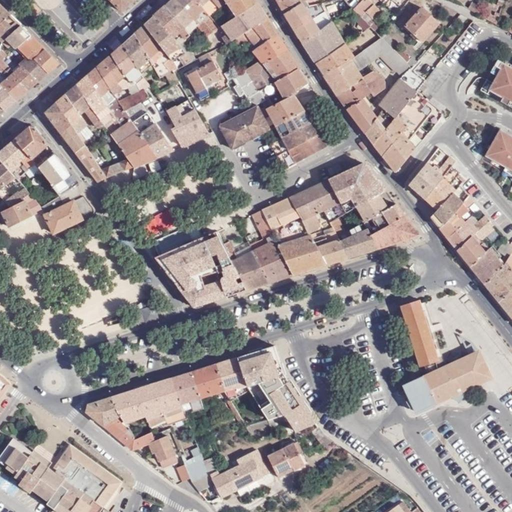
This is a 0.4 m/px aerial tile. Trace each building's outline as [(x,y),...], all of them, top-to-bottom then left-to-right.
[(112,0),(122,10),(133,0),(112,0)] [(172,0),(166,6),(184,27),(194,19),(177,0),(172,0)] [(199,24),(209,15),(196,0),(177,0),(194,19),(199,24)] [(219,8),(226,1),(225,0),(196,0),(209,15),(218,7),(219,8)] [(258,3),(256,0),(225,0),(226,1),(229,6),(232,10),(237,17),(258,3)] [(306,0),(277,0),(303,42),(333,22),(340,17),(337,13),(331,17),(323,3),(310,6),(306,0)] [(355,0),(350,6),(352,8),(353,9),(359,3),(355,0)] [(355,0),(359,3),(353,9),(361,17),(366,12),(374,22),(383,14),(378,9),(373,4),(369,0),(355,0)] [(482,7),(470,1),(466,8),(478,15),(480,11),(482,7)] [(0,24),(10,13),(0,3),(0,24)] [(268,19),(263,11),(258,3),(237,17),(224,25),(228,31),(223,36),(228,43),(232,41),(268,19)] [(174,39),(180,33),(186,40),(191,35),(189,33),(184,27),(166,6),(154,17),(174,39)] [(348,11),(345,7),(337,13),(340,17),(348,11)] [(406,27),(424,43),(440,24),(421,7),(412,17),(406,11),(397,22),(403,28),(406,27)] [(378,27),(374,22),(366,12),(361,17),(371,27),(375,31),(378,27)] [(22,25),(10,13),(0,24),(0,38),(3,41),(9,37),(22,25)] [(494,16),(491,14),(488,20),(496,25),(500,15),(495,13),(494,16)] [(468,18),(461,14),(457,19),(460,22),(461,21),(463,23),(468,18)] [(208,36),(220,28),(209,15),(199,24),(198,25),(200,27),(208,36)] [(181,56),(187,64),(192,62),(180,45),(174,39),(154,17),(145,24),(169,56),(171,59),(172,61),(181,56)] [(356,21),(354,28),(359,35),(371,27),(361,17),(356,21)] [(184,27),(189,33),(198,25),(199,24),(194,19),(184,27)] [(279,35),(268,19),(232,41),(237,48),(246,43),(251,40),(256,46),(258,48),(279,35)] [(79,22),(75,26),(76,34),(84,35),(88,31),(87,23),(79,22)] [(345,44),(333,22),(303,42),(307,48),(317,63),(345,44)] [(172,72),(166,63),(171,59),(169,56),(145,24),(135,33),(150,59),(153,65),(161,78),(167,75),(172,72)] [(16,44),(19,47),(32,35),(22,25),(9,37),(16,44)] [(150,59),(135,33),(123,44),(139,68),(150,59)] [(33,60),(34,59),(46,48),(32,35),(19,47),(29,57),(33,60)] [(253,52),(254,53),(263,64),(264,65),(287,49),(279,35),(258,48),(253,52)] [(395,43),(386,35),(382,38),(391,47),(395,43)] [(16,44),(9,37),(3,41),(2,43),(11,50),(16,44)] [(382,38),(382,37),(373,44),(380,57),(389,66),(400,56),(391,47),(382,38)] [(246,43),(250,49),(256,46),(251,40),(246,43)] [(406,62),(407,63),(411,59),(395,43),(391,47),(400,56),(406,62)] [(139,68),(123,44),(98,67),(115,94),(122,88),(128,87),(132,93),(143,88),(142,85),(147,81),(143,75),(139,68)] [(324,75),(354,58),(345,44),(317,63),(324,75)] [(380,57),(373,44),(365,49),(373,61),(380,57)] [(48,73),(60,63),(46,48),(34,59),(48,73)] [(300,69),(297,64),(287,49),(264,65),(277,81),(300,69)] [(373,61),(365,49),(354,58),(357,62),(361,69),(368,65),(373,61)] [(203,63),(213,57),(211,52),(200,57),(203,63)] [(389,66),(396,72),(397,71),(406,62),(400,56),(389,66)] [(0,70),(0,71),(0,70),(0,85),(1,85),(17,100),(28,91),(13,75),(8,79),(3,75),(11,68),(9,67),(3,60),(0,57),(0,70)] [(29,57),(19,65),(21,67),(39,82),(48,73),(34,59),(33,60),(29,57)] [(417,62),(413,57),(411,59),(407,63),(412,68),(417,62)] [(354,64),(357,62),(354,58),(324,75),(338,96),(363,79),(354,64)] [(143,75),(153,65),(150,59),(139,68),(143,75)] [(206,86),(222,77),(214,62),(188,76),(202,101),(211,96),(206,86)] [(403,77),(409,70),(410,70),(412,68),(407,63),(406,62),(397,71),(403,77)] [(414,74),(420,66),(417,62),(412,68),(410,70),(414,74)] [(243,99),(248,96),(254,107),(259,105),(266,101),(260,90),(277,81),(264,65),(263,64),(237,80),(242,86),(237,89),(243,99)] [(504,71),(496,85),(488,81),(482,91),(490,96),(492,91),(504,98),(502,103),(509,107),(511,102),(511,69),(504,65),(501,69),(504,71)] [(448,75),(437,66),(424,82),(423,84),(433,93),(448,75)] [(39,82),(21,67),(15,73),(13,75),(28,91),(39,82)] [(115,94),(98,67),(88,76),(122,126),(124,128),(134,123),(120,102),(115,94)] [(13,75),(15,73),(11,68),(3,75),(8,79),(13,75)] [(277,81),(260,90),(266,101),(271,107),(294,95),(309,83),(300,69),(277,81)] [(424,82),(414,74),(410,70),(409,70),(403,77),(401,79),(417,91),(423,84),(424,82)] [(174,82),(177,85),(181,83),(174,71),(172,72),(167,75),(172,83),(174,82)] [(379,75),(373,73),(363,79),(338,96),(341,102),(344,105),(383,80),(379,75)] [(120,128),(122,126),(88,76),(83,80),(77,85),(104,123),(107,127),(114,121),(120,128)] [(383,108),(391,115),(395,119),(417,91),(401,79),(380,105),(383,108)] [(384,88),(384,82),(383,80),(344,105),(347,110),(363,99),(371,93),(373,96),(384,88)] [(417,91),(428,100),(433,93),(423,84),(417,91)] [(1,85),(0,85),(0,104),(6,110),(17,100),(1,85)] [(98,127),(104,123),(77,85),(59,101),(79,134),(89,125),(80,115),(86,109),(98,127)] [(150,97),(145,90),(120,102),(134,123),(158,157),(175,149),(157,124),(156,124),(148,113),(146,115),(139,103),(150,97)] [(373,144),(395,172),(416,148),(409,139),(430,111),(430,107),(425,103),(428,100),(417,91),(395,119),(385,130),(373,144)] [(271,107),(268,109),(277,126),(305,111),(294,95),(271,107)] [(174,129),(182,146),(210,134),(190,99),(168,111),(178,127),(174,129)] [(347,110),(356,123),(364,133),(376,117),(363,99),(347,110)] [(86,145),(79,134),(59,101),(47,112),(77,152),(86,145)] [(233,149),(272,129),(259,105),(254,107),(220,124),(233,149)] [(305,111),(277,126),(284,138),(313,122),(305,111)] [(391,115),(382,126),(385,130),(395,119),(391,115)] [(382,126),(376,117),(364,133),(373,144),(385,130),(382,126)] [(320,133),(313,122),(284,138),(290,150),(320,133)] [(143,163),(158,157),(134,123),(124,128),(122,126),(120,128),(112,134),(130,158),(135,166),(143,163)] [(35,127),(30,126),(15,139),(35,163),(39,167),(55,153),(53,150),(41,159),(37,154),(49,145),(35,127)] [(511,135),(502,130),(488,156),(502,163),(499,168),(506,171),(508,167),(511,169),(511,135)] [(290,150),(284,138),(277,141),(271,144),(285,170),(328,146),(320,133),(290,150)] [(26,171),(35,163),(15,139),(5,147),(26,171)] [(99,156),(91,144),(87,147),(88,149),(95,159),(99,156)] [(88,149),(87,147),(86,145),(77,152),(100,182),(108,179),(102,170),(95,159),(88,149)] [(17,168),(22,174),(26,171),(5,147),(0,151),(0,157),(16,176),(20,180),(22,178),(15,170),(17,168)] [(431,167),(443,152),(439,149),(427,163),(431,167)] [(75,186),(78,184),(55,153),(39,167),(42,170),(60,196),(75,186)] [(0,189),(10,181),(16,176),(0,157),(0,189)] [(439,170),(435,166),(433,168),(436,171),(443,177),(451,166),(455,161),(449,157),(439,170)] [(126,170),(135,166),(130,158),(121,162),(126,170)] [(126,170),(121,162),(110,166),(116,175),(126,170)] [(431,167),(427,163),(409,184),(426,199),(439,182),(443,177),(436,171),(433,168),(431,167)] [(367,165),(365,164),(347,172),(358,188),(376,176),(367,165)] [(116,175),(110,166),(102,170),(108,179),(116,175)] [(456,189),(450,184),(459,174),(451,166),(443,177),(439,182),(426,199),(437,210),(453,193),(456,189)] [(347,172),(340,176),(329,181),(341,203),(353,198),(350,194),(358,188),(347,172)] [(460,186),(465,180),(459,174),(450,184),(456,189),(457,188),(460,186)] [(6,202),(9,206),(24,197),(31,193),(20,180),(16,176),(10,181),(15,186),(14,187),(18,193),(6,202)] [(387,190),(376,176),(358,188),(350,194),(353,198),(358,207),(379,195),(387,190)] [(341,203),(329,181),(313,188),(325,211),(341,203)] [(81,193),(75,186),(60,196),(63,202),(81,193)] [(309,218),(325,211),(313,188),(290,198),(310,234),(316,231),(309,218)] [(8,224),(9,226),(43,210),(41,207),(36,199),(31,193),(24,197),(26,200),(2,212),(8,224)] [(437,210),(431,217),(441,229),(463,203),(453,193),(437,210)] [(365,220),(363,221),(364,223),(365,222),(369,220),(373,218),(389,209),(379,195),(358,207),(365,220)] [(84,196),(54,210),(49,202),(41,207),(43,210),(52,229),(54,233),(93,214),(94,213),(95,210),(94,209),(84,196)] [(469,210),(467,208),(473,201),(469,196),(467,199),(463,203),(441,229),(448,237),(465,223),(461,218),(469,210)] [(310,234),(290,198),(262,211),(293,275),(327,264),(311,235),(310,234)] [(339,218),(346,214),(341,203),(325,211),(331,223),(339,218)] [(377,229),(379,227),(381,230),(389,225),(406,215),(397,204),(389,209),(373,218),(378,225),(376,227),(377,229)] [(293,275),(262,211),(253,215),(264,239),(252,246),(254,251),(271,282),(278,280),(293,275)] [(318,239),(315,233),(311,235),(327,264),(421,234),(406,215),(389,225),(381,230),(375,233),(372,235),(365,222),(364,223),(346,233),(348,238),(341,241),(339,237),(336,231),(334,227),(331,228),(332,234),(318,239)] [(472,237),(476,233),(487,224),(490,221),(486,216),(473,228),(471,230),(465,223),(448,237),(458,250),(472,237)] [(343,227),(339,218),(331,223),(334,227),(336,231),(343,227)] [(375,233),(369,220),(365,222),(372,235),(375,233)] [(494,226),(490,221),(476,234),(482,240),(487,236),(490,241),(498,234),(492,227),(494,226)] [(179,248),(195,242),(203,238),(197,224),(153,243),(159,257),(179,248)] [(346,233),(343,227),(336,231),(339,237),(346,233)] [(224,244),(218,231),(203,238),(205,242),(208,240),(209,243),(208,243),(219,271),(220,275),(227,296),(248,289),(244,281),(240,284),(237,279),(242,277),(236,266),(224,244)] [(346,233),(339,237),(341,241),(348,238),(346,233)] [(458,250),(466,260),(472,267),(485,253),(472,237),(458,250)] [(208,240),(205,242),(203,238),(195,242),(179,248),(159,257),(158,257),(160,259),(190,299),(193,303),(197,305),(199,305),(214,300),(227,296),(220,275),(219,271),(208,243),(209,243),(208,240)] [(498,248),(507,260),(511,252),(511,246),(509,244),(505,238),(498,248)] [(485,252),(489,249),(482,240),(478,243),(485,252)] [(234,249),(229,241),(224,244),(236,266),(242,277),(244,281),(248,289),(271,282),(254,251),(239,259),(234,249)] [(252,246),(249,241),(234,249),(239,259),(254,251),(252,246)] [(485,253),(472,267),(485,283),(503,266),(489,249),(485,252),(485,253)] [(503,266),(485,283),(500,301),(511,290),(511,270),(511,271),(511,270),(511,252),(507,260),(505,264),(503,266)] [(511,290),(500,301),(511,315),(511,290)] [(439,360),(420,300),(402,306),(421,366),(424,365),(427,376),(422,378),(423,379),(403,389),(408,401),(409,400),(416,414),(437,404),(437,403),(449,397),(460,404),(471,387),(489,379),(490,375),(484,363),(483,363),(478,355),(481,354),(472,343),(466,347),(470,356),(441,370),(438,361),(439,360)] [(156,317),(153,307),(143,310),(146,320),(156,317)] [(275,347),(238,358),(246,384),(268,420),(286,415),(290,422),(296,432),(317,422),(289,381),(287,382),(281,373),(275,347)] [(246,384),(238,358),(217,364),(226,392),(231,401),(237,398),(232,389),(246,384)] [(226,392),(217,364),(191,373),(200,399),(222,392),(225,400),(226,400),(239,421),(242,419),(231,401),(226,392)] [(200,399),(191,373),(171,379),(177,395),(181,404),(182,407),(184,411),(192,408),(194,413),(204,409),(200,399)] [(181,404),(177,395),(171,379),(161,383),(152,385),(162,410),(165,417),(168,425),(187,418),(184,411),(182,407),(181,404)] [(5,391),(11,383),(8,380),(2,388),(5,391)] [(146,415),(162,410),(152,385),(135,391),(146,415)] [(121,416),(126,423),(141,417),(146,415),(135,391),(112,398),(121,416)] [(121,416),(112,398),(89,405),(86,412),(133,450),(149,443),(153,452),(155,451),(162,466),(177,459),(168,437),(156,441),(154,436),(153,433),(149,434),(137,438),(129,428),(127,429),(118,418),(121,416)] [(149,424),(165,417),(162,410),(146,415),(149,424)] [(153,433),(149,424),(146,415),(141,417),(149,434),(153,433)] [(270,428),(290,422),(286,415),(268,420),(270,426),(270,428)] [(249,432),(270,426),(268,420),(246,426),(249,432)] [(313,427),(310,429),(319,441),(325,436),(317,424),(313,427)] [(44,458),(15,436),(0,457),(0,462),(21,479),(19,483),(30,492),(34,487),(49,500),(47,503),(59,511),(99,511),(105,505),(96,499),(97,497),(54,465),(44,458)] [(333,442),(325,436),(319,441),(325,448),(333,442)] [(70,443),(54,465),(97,497),(96,499),(105,505),(125,481),(70,443)] [(302,453),(297,443),(290,447),(295,457),(299,455),(302,453)] [(185,465),(188,474),(190,479),(193,482),(210,474),(204,460),(201,454),(198,447),(191,451),(194,457),(187,460),(184,454),(181,456),(185,465)] [(295,470),(305,465),(299,455),(295,457),(290,447),(268,457),(277,475),(293,467),(295,470)] [(263,457),(262,455),(247,462),(248,466),(253,463),(256,468),(265,463),(262,458),(263,457)] [(163,469),(179,463),(177,459),(162,466),(163,469)] [(210,474),(193,482),(199,491),(215,483),(222,497),(256,480),(248,466),(247,462),(221,475),(218,470),(210,474)] [(182,483),(190,479),(185,465),(176,468),(182,483)]
